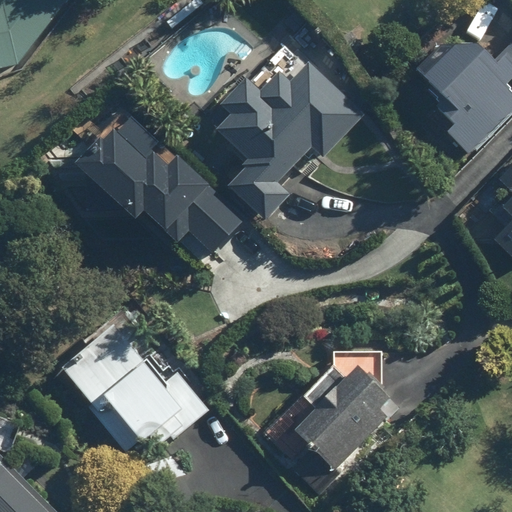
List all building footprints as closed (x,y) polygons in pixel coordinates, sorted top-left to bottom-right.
[(0,0),(0,71),(20,67),(71,0),(0,0)] [(450,134),(471,155),(511,114),(511,89),(509,87),(511,83),(511,44),(497,60),(484,47),(459,48),(428,79),(467,118),(450,134)] [(232,190),(270,224),(295,197),(283,186),(315,150),(327,161),(367,115),(310,65),(295,83),(283,73),(265,93),(250,79),(225,107),(235,116),(220,133),(252,161),(246,168),(249,170),(232,190)] [(144,151),(116,123),(66,173),(123,231),(143,211),(202,270),(248,226),(159,137),(144,151)] [(511,169),(501,181),(511,191),(511,205),(507,210),(511,214),(511,225),(497,240),(511,255),(511,169)] [(120,329),(68,372),(96,406),(92,410),(129,454),(146,440),(159,456),(213,411),(183,375),(168,387),(120,329)] [(363,369),(298,434),(314,450),(294,469),(318,493),(403,409),(363,369)] [(58,511),(0,452),(0,511),(58,511)]
